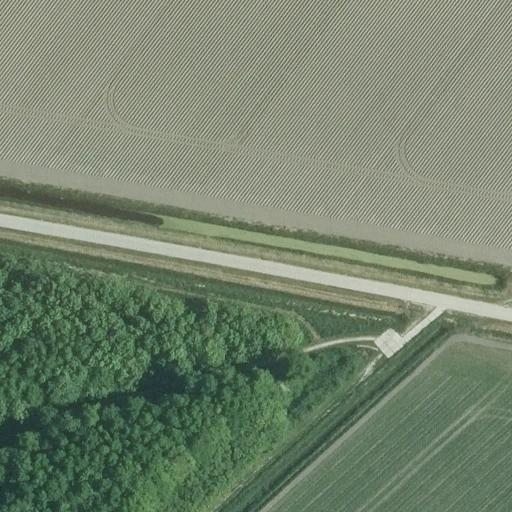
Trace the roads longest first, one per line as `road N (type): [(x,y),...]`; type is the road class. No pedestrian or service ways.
road 1 (unclassified): [(511,315),(0,222)]
road 2 (track): [(0,257),(377,327),(399,344)]
road 3 (track): [(211,511),(399,344)]
